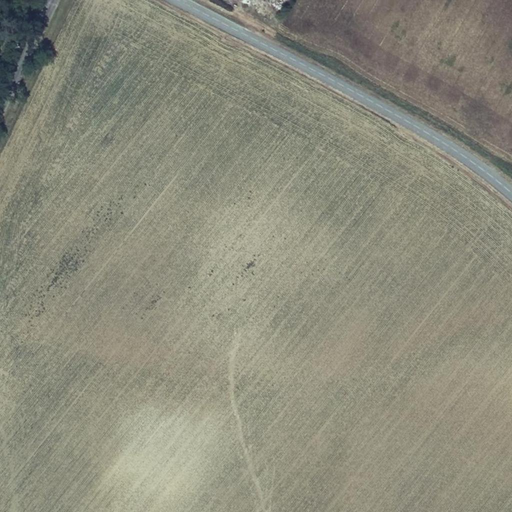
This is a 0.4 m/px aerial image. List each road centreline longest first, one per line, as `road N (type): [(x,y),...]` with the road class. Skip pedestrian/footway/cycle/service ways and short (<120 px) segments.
road 1 (tertiary): [(176,0),(419,128),(511,193)]
road 2 (unclassified): [(53,0),(0,110)]
